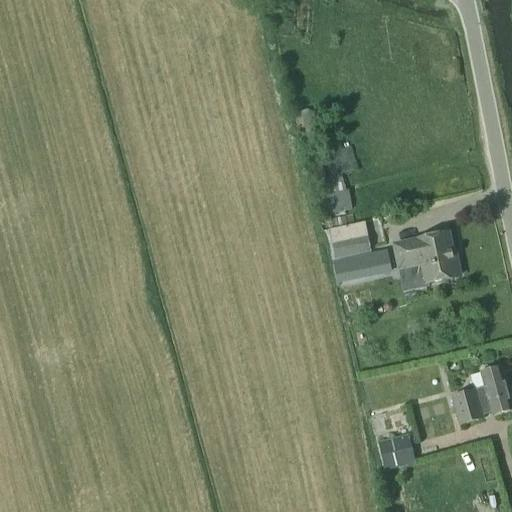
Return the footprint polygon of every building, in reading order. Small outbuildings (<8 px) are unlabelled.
[(297,131),(314,128),(312,116),(308,112),(294,115),(297,131)] [(311,185),(326,184),(323,168),(309,173),(311,185)] [(345,194),(343,181),(332,183),(332,186),(310,191),(319,227),(330,225),(328,218),(353,213),(349,193),(345,194)] [(346,219),(331,222),(332,231),(347,228),(353,226),(352,218),(346,219)] [(330,232),(336,260),(370,253),(365,225),(330,232)] [(455,269),(448,236),(417,242),(418,243),(395,248),(400,271),(423,266),(427,286),(457,280),(456,276),(459,276),(457,268),(455,269)] [(388,254),(336,265),(339,280),(392,269),(388,254)] [(384,312),(387,314),(391,313),(393,309),(392,306),(388,304),(385,305),(383,308),(384,312)] [(511,413),(500,371),(481,376),(485,390),(451,399),(459,428),(483,421),(481,414),(491,412),(493,418),(511,413)] [(386,471),(413,464),(407,441),(380,448),(386,471)]
